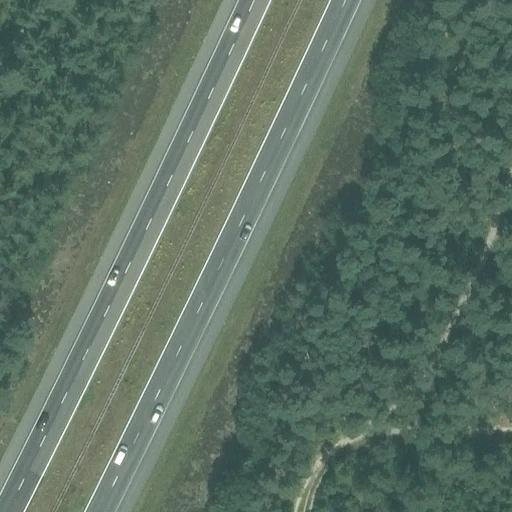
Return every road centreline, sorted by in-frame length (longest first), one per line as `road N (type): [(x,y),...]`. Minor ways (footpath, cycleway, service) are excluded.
road 1 (motorway): [(252,0),(6,511)]
road 2 (motorway): [(99,511),(343,0)]
road 3 (track): [(351,442),(511,435)]
road 4 (track): [(0,101),(85,0)]
